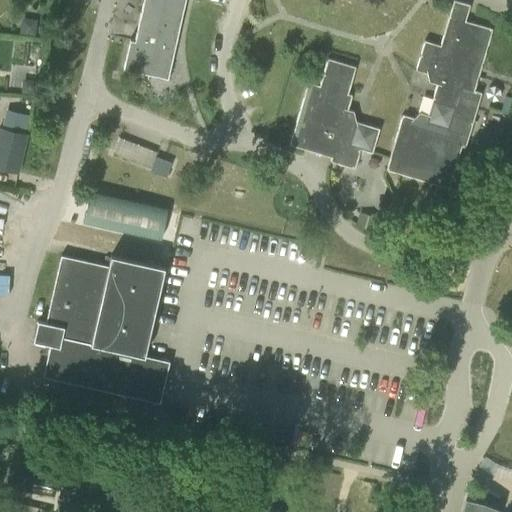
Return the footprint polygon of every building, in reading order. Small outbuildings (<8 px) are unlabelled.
[(147,74),(168,79),(185,0),(143,0),(135,40),(130,39),(123,69),(147,74)] [(414,117),(403,114),(390,157),(387,169),(449,188),(462,146),(466,147),(482,92),(474,90),(493,28),(466,20),(470,4),(455,0),(453,0),(440,45),(425,40),(416,70),(427,73),(429,81),(437,84),(428,114),(420,112),(414,117)] [(20,34),(35,36),(37,21),(22,19),(20,34)] [(332,157),(331,161),(355,168),(361,149),(372,152),(380,128),(356,121),(354,111),(348,109),(352,94),(348,93),(356,66),(328,58),(320,85),(308,82),(290,144),(332,157)] [(152,76),(148,95),(163,98),(165,86),(158,85),(160,78),(152,76)] [(23,81),(23,94),(37,94),(37,81),(23,81)] [(134,157),(139,143),(120,135),(115,150),(134,157)] [(24,144),(0,138),(0,176),(16,180),(17,173),(24,144)] [(152,164),(157,150),(139,143),(134,157),(152,164)] [(84,221),(161,239),(167,208),(91,191),(84,221)] [(378,218),(360,212),(356,225),(373,231),(378,218)] [(33,341),(50,344),(43,376),(160,403),(170,361),(145,355),(165,267),(111,255),(109,266),(61,255),(46,322),(38,320),(33,341)] [(64,472),(59,499),(114,509),(119,481),(64,472)] [(495,511),(497,509),(490,507),(467,500),(463,511),(495,511)]
